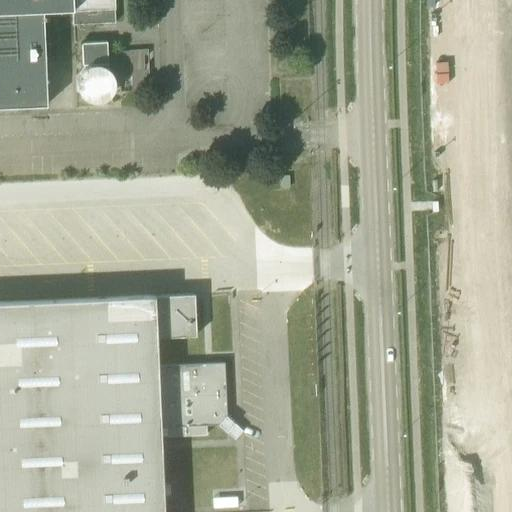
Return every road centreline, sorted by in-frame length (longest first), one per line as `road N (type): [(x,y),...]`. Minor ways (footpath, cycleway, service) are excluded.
road 1 (tertiary): [(387,511),(368,0)]
road 2 (unknown): [(492,511),(486,251)]
road 3 (unknown): [(486,251),(485,85),(494,0)]
